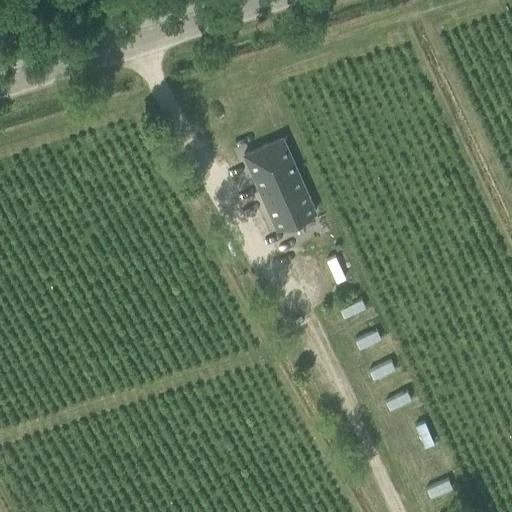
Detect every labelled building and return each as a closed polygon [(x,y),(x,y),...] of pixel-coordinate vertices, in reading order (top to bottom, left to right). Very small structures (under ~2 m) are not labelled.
[(282,135),(242,153),(276,229),(316,211),(282,135)] [(330,254),(322,258),(333,281),(341,277),(330,254)] [(340,317),(364,306),(359,296),(336,306),(340,317)] [(355,347),(377,337),(373,328),(351,338),(355,347)] [(386,359),(366,369),(369,376),(390,367),(386,359)]
